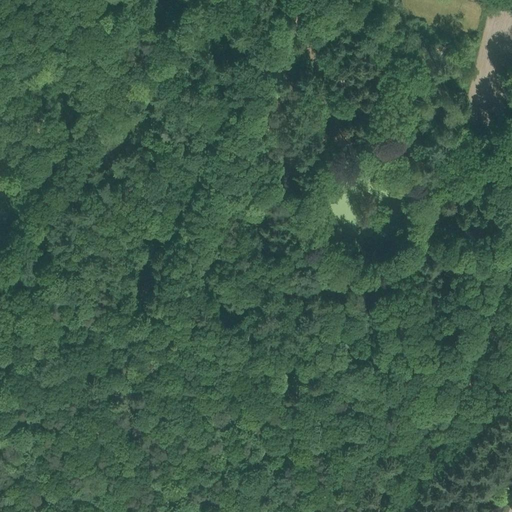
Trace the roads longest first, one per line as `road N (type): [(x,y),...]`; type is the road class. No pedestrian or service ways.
road 1 (track): [(511,195),(432,390),(449,438)]
road 2 (track): [(386,511),(511,355)]
road 3 (track): [(177,307),(0,388)]
road 4 (track): [(0,59),(165,0)]
road 5 (track): [(177,307),(322,235)]
